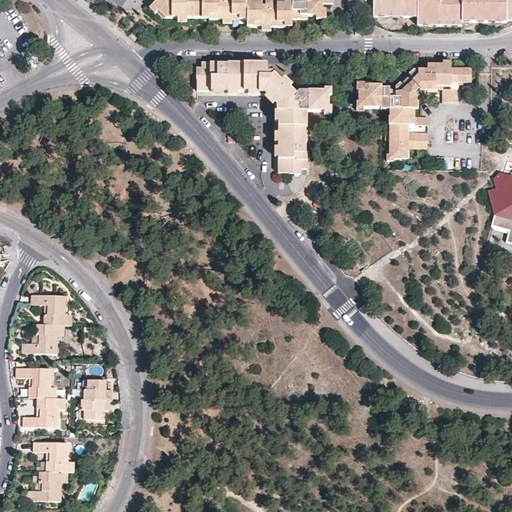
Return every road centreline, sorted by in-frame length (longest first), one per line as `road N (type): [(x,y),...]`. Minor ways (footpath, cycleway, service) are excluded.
road 1 (residential): [(161,93),(396,359),(465,396),(511,401)]
road 2 (residential): [(113,511),(137,439),(130,355),(107,303),(38,238)]
road 3 (residential): [(120,52),(341,45)]
road 4 (residential): [(341,45),(511,42)]
